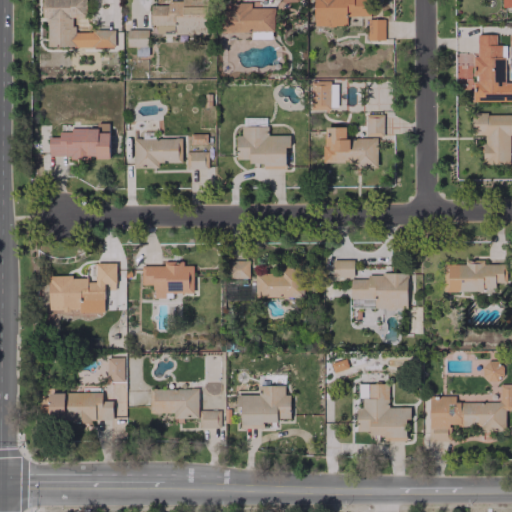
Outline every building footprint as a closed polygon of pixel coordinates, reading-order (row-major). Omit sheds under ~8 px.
[(46,46),(114,47),(114,30),(72,30),(72,17),(85,18),(85,0),(41,0),(41,18),(46,18),(46,46)] [(155,33),(207,35),(208,2),(151,0),(150,24),(155,25),(155,33)] [(280,0),(281,10),(295,10),(295,0),(280,0)] [(312,0),(313,26),(346,26),(346,16),(369,16),(369,0),(312,0)] [(272,32),(273,8),(250,8),(250,2),(224,1),(223,31),(272,32)] [(384,40),(384,19),(367,18),(367,40),(384,40)] [(147,29),(126,30),(126,46),(135,46),(135,55),(147,55),(147,29)] [(473,102),(511,100),(511,82),(505,82),(504,45),(495,45),(495,34),(476,34),(476,53),(454,53),(455,64),(472,64),(472,76),(473,102)] [(310,81),(309,107),(343,109),(344,89),(337,89),(337,82),(310,81)] [(383,136),(382,113),(364,113),(365,137),(383,136)] [(511,113),(471,114),(471,135),(483,135),(483,164),(509,164),(508,134),(511,134),(511,113)] [(109,157),(108,123),(95,123),(95,129),(58,129),(58,137),(48,137),(48,158),(109,157)] [(235,159),(249,159),(249,165),(285,165),(285,147),(289,147),(289,135),(267,135),(267,125),(240,125),(240,135),(235,135),(235,159)] [(376,167),(376,138),(345,138),(345,126),(322,127),(323,162),(353,162),(353,167),(376,167)] [(132,139),(133,168),(158,168),(158,162),(181,162),(181,138),(132,139)] [(185,168),(207,169),(207,152),(185,152),(185,168)] [(248,260),(227,259),(227,277),(248,278),(248,260)] [(406,273),(366,273),(366,279),(353,279),(353,259),(331,259),(332,278),(350,278),(350,308),(406,308),(406,273)] [(443,291),(483,291),(483,287),(494,287),(494,283),(506,283),(506,264),(483,264),(483,260),(464,260),(464,264),(443,264),(443,291)] [(192,265),(183,265),(183,261),(162,262),(163,266),(140,267),(140,284),(152,284),(153,297),(172,297),(172,293),(192,293),(192,265)] [(302,296),(302,267),(278,267),(278,273),(254,273),(254,297),(302,296)] [(483,352),(484,381),(500,381),(500,352),(483,352)] [(106,357),(106,381),(123,381),(123,357),(106,357)] [(332,371),(347,368),(345,359),(330,362),(332,371)] [(357,432),(383,432),(383,441),(405,441),(405,419),(409,419),(409,407),(387,407),(387,383),(357,383),(357,432)] [(498,401),(454,401),(454,395),(428,395),(428,441),(449,441),(449,426),(480,425),(480,431),(504,431),(504,410),(511,409),(511,383),(498,384),(498,401)] [(289,394),(284,394),(283,385),(258,385),(258,394),(236,395),(236,406),(240,406),(240,429),(262,428),(262,421),(289,420),(289,394)] [(197,388),(148,389),(149,413),(173,412),(173,417),(197,417),(197,388)] [(111,420),(111,401),(101,401),(101,392),(48,393),(48,421),(111,420)] [(223,410),(198,410),(199,428),(223,427),(223,410)]
